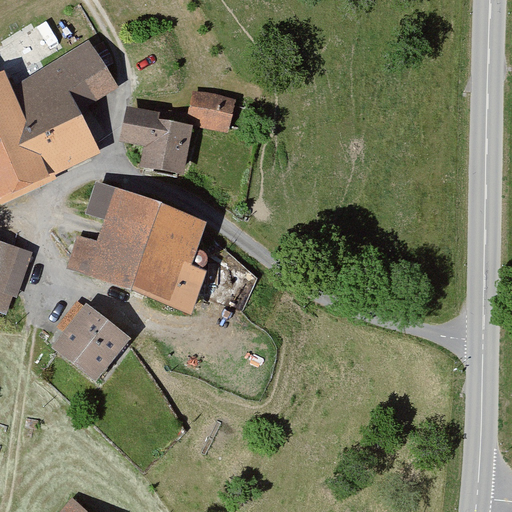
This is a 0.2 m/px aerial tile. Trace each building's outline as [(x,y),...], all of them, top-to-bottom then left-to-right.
[(17,64),(0,72),(0,183),(7,198),(104,151),(83,107),(115,92),(93,45),(24,79),(17,64)] [(240,102),(199,92),(190,125),(205,129),(231,136),(240,102)] [(190,125),(138,112),(131,140),(153,145),(147,168),(192,179),(205,129),(190,125)] [(220,228),(106,187),(96,214),(117,221),(108,244),(84,235),(71,271),(203,319),(219,276),(205,271),(220,228)] [(37,253),(0,239),(0,311),(14,316),(37,253)] [(140,341),(92,306),(59,350),(108,385),(140,341)] [(89,511),(76,500),(65,511),(89,511)]
